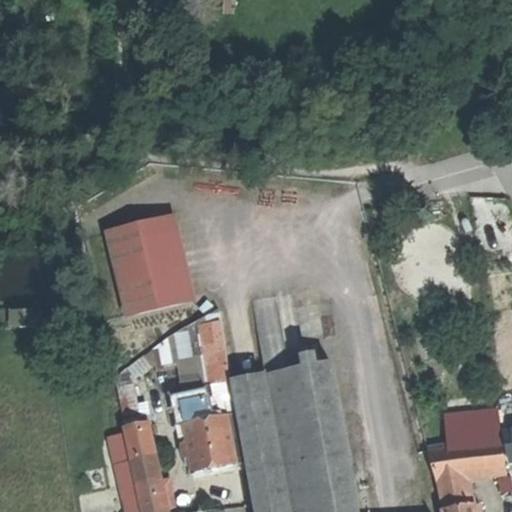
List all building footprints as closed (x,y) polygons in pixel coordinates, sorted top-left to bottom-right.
[(167,220),(107,236),(129,319),(188,304),(167,220)] [(277,300),(253,305),(268,381),(291,376),(277,300)] [(202,321),(203,325),(223,322),(222,312),(202,321)] [(182,331),(155,351),(159,370),(188,365),(209,363),(203,325),(202,321),(182,331)] [(223,322),(203,325),(209,363),(213,388),(233,385),(223,322)] [(148,356),(128,371),(135,380),(155,365),(148,356)] [(209,363),(188,365),(192,391),(213,388),(209,363)] [(358,511),(333,368),(291,376),(268,381),(236,388),(257,511),(358,511)] [(138,385),(133,386),(141,427),(146,426),(138,385)] [(192,391),(182,392),(185,409),(207,404),(211,424),(238,418),(233,385),(213,388),(192,391)] [(133,386),(121,388),(129,430),(141,427),(133,386)] [(207,404),(185,409),(189,427),(187,427),(190,446),(183,447),(183,450),(185,460),(193,459),(196,475),(223,470),(247,465),(238,418),(211,424),(207,404)] [(497,412),(443,419),(447,449),(501,442),(497,412)] [(379,431),(383,448),(426,438),(421,421),(379,431)] [(141,427),(129,430),(130,437),(140,487),(162,482),(161,479),(151,425),(146,426),(141,427)] [(511,428),(503,430),(508,463),(511,461),(511,428)] [(130,437),(114,440),(128,511),(145,511),(140,487),(130,437)] [(447,449),(429,451),(443,511),(476,511),(475,507),(469,480),(506,475),(501,442),(447,449)] [(170,477),(161,479),(162,482),(164,492),(172,491),(170,477)] [(162,482),(140,487),(145,511),(167,511),(166,503),(164,492),(162,482)]
